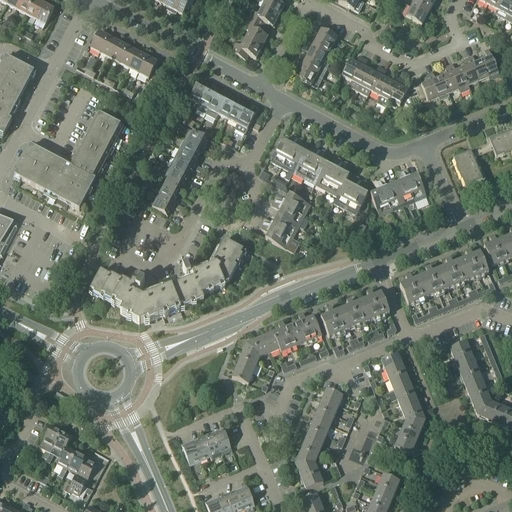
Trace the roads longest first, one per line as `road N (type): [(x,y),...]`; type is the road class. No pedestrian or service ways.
road 1 (tertiary): [(128,363),(377,262)]
road 2 (residential): [(310,5),(412,66),(457,47),(451,18),(461,0)]
road 3 (residential): [(91,0),(0,176)]
road 4 (residential): [(262,88),(93,0)]
road 5 (residential): [(426,146),(385,154),(283,100)]
road 6 (residential): [(343,496),(375,410),(355,360)]
road 7 (residential): [(265,465),(242,411),(176,440)]
road 8 (tertiary): [(167,511),(115,397)]
road 9 (residential): [(179,245),(169,265),(146,272),(116,258),(136,219)]
road 10 (residential): [(179,245),(227,158),(250,162)]
